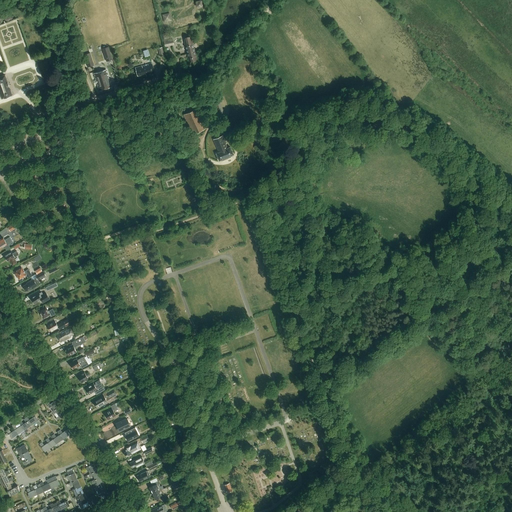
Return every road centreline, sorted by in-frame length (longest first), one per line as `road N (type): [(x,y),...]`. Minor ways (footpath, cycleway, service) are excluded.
road 1 (track): [(265,222),(300,338),(364,478)]
road 2 (residential): [(63,388),(4,429),(23,475),(31,481),(101,453)]
road 3 (track): [(0,128),(178,74),(195,85)]
road 4 (unclassified): [(63,388),(0,284)]
